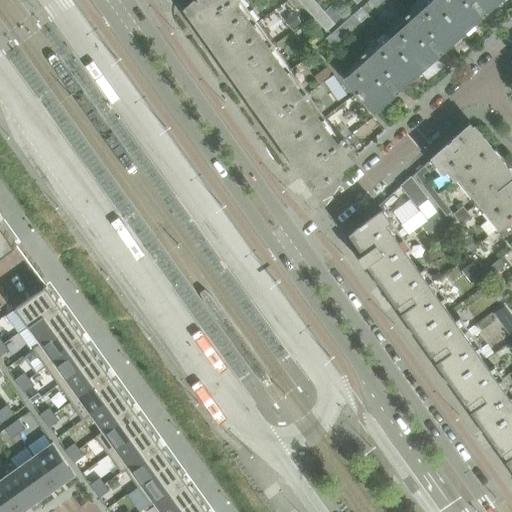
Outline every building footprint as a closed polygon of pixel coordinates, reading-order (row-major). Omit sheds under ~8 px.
[(215,51),(254,23),(250,17),(238,0),(195,0),(186,8),(209,40),(208,40),(215,51)] [(313,0),(306,0),(302,4),(305,8),(314,0),(313,0)] [(314,0),(305,8),(309,12),(317,4),(314,0)] [(381,5),(376,0),(370,0),(369,1),(377,9),(381,5)] [(464,34),(449,17),(433,0),(431,0),(413,17),(389,38),(420,73),(464,34)] [(501,0),(433,0),(449,17),(464,34),(501,0)] [(317,4),(309,12),(312,16),(321,8),(317,4)] [(321,8),(312,16),(316,20),(325,13),(321,8)] [(325,13),(316,20),(320,24),(328,16),(325,13)] [(341,19),(340,18),(336,13),(330,18),(335,24),(341,19)] [(361,23),(354,15),(349,19),(356,27),(361,23)] [(328,16),(320,24),(323,29),(332,21),(329,17),(328,16)] [(356,27),(349,19),(344,23),(352,31),(356,27)] [(332,21),(323,29),(327,33),(328,32),(335,24),(332,21)] [(289,73),(273,50),(283,43),(279,38),(270,45),(254,23),(215,51),(223,62),(224,61),(242,88),(250,100),(289,73)] [(352,31),(344,23),(340,28),(347,36),(352,31)] [(347,36),(340,28),(339,28),(335,32),(342,40),(346,36),(347,36)] [(342,40),(335,32),(331,35),(331,36),(338,44),(342,40)] [(338,44),(331,36),(326,40),(333,48),(338,44)] [(420,73),(389,38),(367,59),(346,79),(375,113),(420,73)] [(323,120),(307,98),(317,91),(314,87),(304,94),(289,73),(250,100),(257,110),(258,109),(277,136),(276,136),(284,148),(323,120)] [(327,183),(359,154),(350,144),(348,145),(343,140),(339,143),(323,120),(284,148),(291,158),(292,158),(313,187),(327,183)] [(353,137),(364,129),(360,124),(350,132),(353,137)] [(458,179),(493,149),(475,127),(473,129),(470,125),(433,158),(446,173),(448,171),(456,181),(458,179)] [(478,204),(511,175),(511,172),(493,149),(458,179),(478,204)] [(438,195),(423,176),(428,171),(424,166),(415,175),(419,179),(423,187),(433,199),(438,195)] [(499,229),(511,218),(511,175),(478,204),(499,229)] [(429,198),(411,177),(401,186),(418,207),(429,198)] [(452,213),(438,195),(433,199),(447,216),(452,213)] [(457,220),(467,212),(463,207),(453,215),(457,220)] [(412,263),(385,225),(390,220),(382,210),(360,226),(350,235),(364,254),(359,258),(365,267),(368,265),(382,285),(412,263)] [(461,225),(471,217),(467,212),(457,220),(461,225)] [(511,218),(499,229),(490,236),(494,241),(501,235),(504,239),(511,231),(511,218)] [(0,255),(17,244),(0,219),(0,255)] [(459,229),(454,222),(449,226),(454,233),(459,229)] [(478,246),(470,235),(469,236),(465,232),(460,230),(459,229),(454,233),(470,253),(478,246)] [(447,312),(428,285),(412,263),(382,285),(417,334),(447,312)] [(492,266),(484,273),(497,288),(505,281),(498,273),(492,266)] [(47,285),(15,307),(28,325),(60,303),(47,285)] [(497,293),(494,287),(487,286),(483,290),(486,295),(493,296),(497,293)] [(60,303),(28,325),(41,343),(72,321),(60,303)] [(483,362),(463,334),(447,312),(417,334),(452,384),(483,362)] [(41,343),(33,349),(46,366),(85,338),(72,321),(41,343)] [(85,338),(46,366),(58,384),(97,356),(85,338)] [(4,343),(0,345),(0,355),(9,350),(4,343)] [(97,356),(58,384),(70,401),(110,373),(97,356)] [(511,415),(511,402),(498,383),(483,362),(452,384),(487,433),(511,415)] [(24,372),(14,379),(19,386),(29,378),(24,372)] [(110,373),(70,401),(84,419),(91,414),(123,391),(110,373)] [(29,378),(19,386),(24,392),(34,385),(29,378)] [(123,391),(91,414),(104,431),(135,409),(123,391)] [(7,404),(1,409),(8,419),(14,414),(7,404)] [(49,407),(40,414),(44,420),(54,413),(49,407)] [(135,409),(104,431),(116,448),(148,426),(135,409)] [(54,413),(44,420),(49,427),(59,420),(54,413)] [(511,415),(487,433),(511,467),(511,415)] [(17,419),(11,423),(18,433),(24,429),(17,419)] [(11,423),(4,428),(12,438),(18,433),(11,423)] [(116,448),(108,454),(121,471),(160,443),(148,426),(116,448)] [(74,442),(65,449),(69,456),(79,449),(74,442)] [(53,443),(34,456),(56,488),(75,474),(53,443)] [(160,443),(121,471),(134,490),(138,487),(173,461),(160,443)] [(79,449),(69,456),(74,463),(84,456),(79,449)] [(34,456),(17,468),(39,500),(56,488),(34,456)] [(173,461),(138,487),(150,504),(186,479),(173,461)] [(17,468),(0,480),(0,481),(21,511),(22,511),(39,500),(17,468)] [(100,477),(90,485),(94,491),(104,484),(100,477)] [(186,479),(150,504),(155,511),(175,511),(198,496),(186,479)] [(21,511),(0,481),(0,511),(21,511)] [(104,484),(94,491),(99,497),(109,490),(104,484)] [(209,511),(198,496),(175,511),(209,511)]
